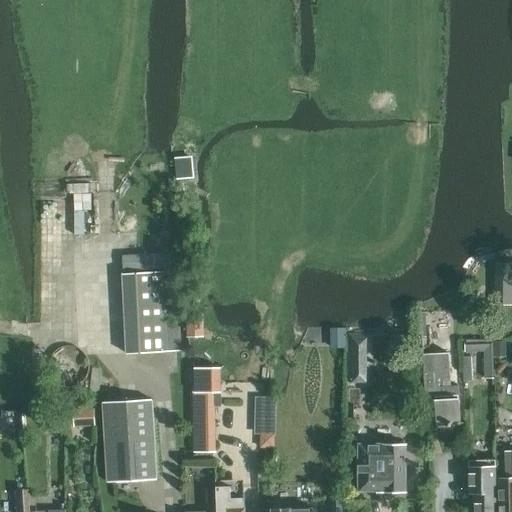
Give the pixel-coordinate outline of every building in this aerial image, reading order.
[(511,263),(496,263),(495,304),(511,304),(511,263)] [(182,350),(181,333),(181,326),(169,327),(165,272),(123,274),(127,354),(182,350)] [(204,321),(189,322),(189,340),(205,339),(204,321)] [(482,338),(482,326),(467,326),(467,338),(482,338)] [(359,334),(348,334),(348,370),(359,370),(359,334)] [(485,378),(493,378),(495,378),(494,340),(466,341),(465,351),(484,351),(485,378)] [(496,341),(495,356),(507,356),(507,342),(496,341)] [(86,367),(86,366),(85,359),(81,353),(76,349),(72,348),(69,347),(62,348),(58,350),(55,352),(51,358),(49,366),(50,373),(54,379),(59,383),(63,384),(66,385),(73,384),(76,383),(80,380),(84,375),(86,371),(86,367)] [(424,402),(425,402),(434,401),(435,426),(458,425),(456,385),(451,386),(450,353),(424,354),(425,381),(423,382),(424,402)] [(197,368),(198,392),(194,392),(194,428),(217,428),(216,392),(222,392),(222,367),(197,368)] [(275,406),(275,398),(260,398),(260,406),(275,406)] [(103,403),(107,482),(156,479),(151,400),(103,403)] [(94,409),(74,409),(75,427),(95,426),(94,409)] [(45,433),(64,431),(67,431),(65,412),(45,413),(45,433)] [(274,434),(261,434),(261,447),(274,447),(274,434)] [(217,452),(217,440),(194,440),(194,453),(217,452)] [(374,492),(404,491),(404,444),(357,444),(357,490),(374,490),(374,492)] [(506,477),(500,478),(500,511),(511,511),(511,450),(505,451),(506,477)] [(474,511),(495,511),(495,462),(484,462),(485,468),(469,468),(469,493),(473,493),(474,511)] [(221,486),(217,486),(218,511),(244,511),(244,479),(221,480),(221,486)] [(14,511),(26,511),(25,489),(13,490),(14,511)] [(215,489),(207,489),(207,502),(216,502),(215,489)] [(341,511),(342,501),(331,501),(331,511),(341,511)]
